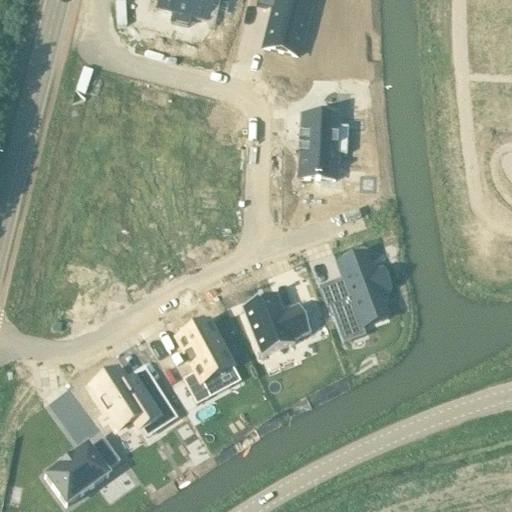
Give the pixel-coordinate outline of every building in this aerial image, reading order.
[(159,1),(157,12),(172,15),(170,25),(188,29),(190,20),(206,24),(211,2),(223,5),(224,0),(159,0),(159,1)] [(257,0),(256,8),(273,12),(264,51),(297,60),(309,11),(288,6),(289,0),(257,0)] [(338,95),(354,96),(354,84),(338,83),(338,95)] [(140,113),(126,168),(157,175),(159,167),(180,172),(184,159),(207,164),(210,151),(166,140),(170,121),(140,113)] [(297,155),(297,156),(300,156),(298,182),(320,183),(332,183),(335,183),(335,182),(335,170),(336,156),(346,157),(347,129),(337,129),(338,119),(301,118),(301,136),(298,136),(298,137),(301,137),(300,143),(297,143),(297,144),(300,144),(300,148),(297,148),(297,149),(300,150),(300,155),(297,155)] [(116,211),(104,261),(135,268),(145,227),(164,232),(168,214),(145,208),(142,218),(116,211)] [(350,301),(328,309),(329,310),(342,346),(365,338),(357,318),(384,308),(379,294),(386,292),(379,273),(372,276),(365,256),(337,266),(350,301)] [(274,297),(242,310),(261,360),(294,347),(292,343),(309,336),(299,309),(281,316),(274,297)] [(208,324),(176,341),(185,358),(183,358),(184,360),(186,359),(190,366),(188,367),(189,368),(190,367),(195,376),(182,382),(196,408),(210,400),(202,386),(233,370),(208,324)] [(98,387),(92,392),(118,433),(133,423),(138,431),(156,420),(162,430),(175,421),(155,389),(143,397),(133,382),(126,387),(118,374),(112,378),(111,376),(97,385),(98,387)] [(86,449),(44,479),(66,509),(108,479),(106,475),(120,465),(103,442),(89,452),(86,449)]
